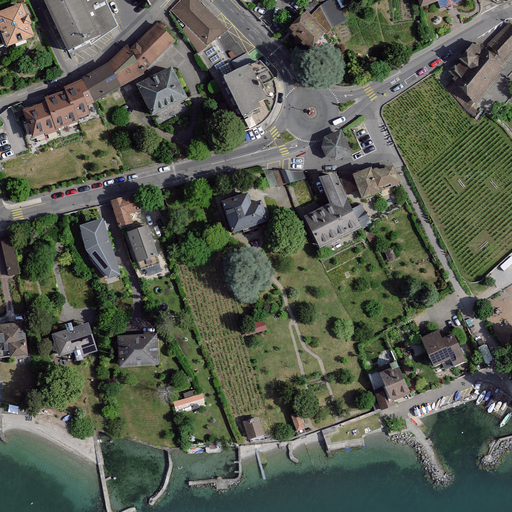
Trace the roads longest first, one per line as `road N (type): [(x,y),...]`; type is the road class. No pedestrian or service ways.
road 1 (tertiary): [(2,216),(245,155),(298,126)]
road 2 (residential): [(163,0),(91,68),(0,108)]
road 3 (tertiary): [(331,109),(494,19)]
road 4 (track): [(388,413),(511,360)]
road 5 (tertiary): [(222,0),(304,94)]
